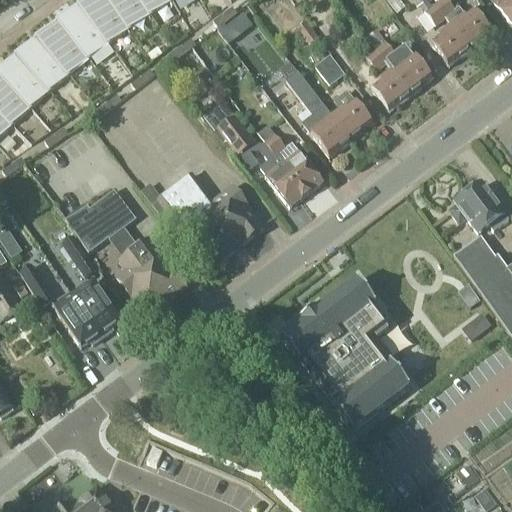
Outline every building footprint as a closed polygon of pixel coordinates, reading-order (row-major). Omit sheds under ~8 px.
[(86,0),(79,5),(110,46),(125,35),(128,32),(128,33),(131,31),(108,0),(86,0)] [(152,17),(139,0),(108,0),(131,31),(146,21),(146,20),(149,18),(152,17)] [(173,3),(170,0),(139,0),(152,17),(167,7),(167,6),(170,4),(171,5),(173,3)] [(384,0),(397,16),(405,9),(398,0),(384,0)] [(419,0),(428,13),(425,15),(436,29),(446,22),(435,8),(428,0),(419,0)] [(455,13),(445,0),(428,0),(435,8),(446,22),(451,29),(469,53),(491,36),(473,12),(465,18),(459,10),(455,13)] [(511,0),(497,0),(492,4),(511,30),(511,0)] [(110,46),(79,5),(76,7),(79,11),(76,14),(72,10),(57,22),(89,62),(104,50),(107,47),(108,48),(110,46)] [(223,18),(228,24),(237,16),(232,10),(223,18)] [(228,24),(223,18),(214,25),(219,31),(228,24)] [(89,62),(57,22),(55,23),(58,27),(54,30),(51,26),(36,39),(69,78),(84,66),(84,65),(87,63),(88,63),(89,62)] [(307,23),(297,31),(312,50),(321,42),(307,23)] [(375,52),(386,67),(391,74),(410,98),(431,82),(406,49),(395,58),(371,26),(361,33),(375,52)] [(469,53),(451,29),(429,46),(447,69),(469,53)] [(31,43),(15,56),(49,95),(65,82),(64,81),(67,79),(68,79),(69,78),(36,39),(34,40),(38,44),(34,47),(31,43)] [(183,48),(187,53),(195,47),(191,42),(183,48)] [(183,48),(175,54),(180,59),(187,53),(183,48)] [(386,67),(375,52),(366,60),(377,74),(386,67)] [(49,95),(15,56),(14,58),(17,61),(14,65),(10,61),(0,70),(0,78),(30,112),(45,98),(48,95),(48,96),(49,95)] [(331,58),(315,70),(330,89),(345,78),(331,58)] [(140,80),(145,86),(154,79),(149,73),(140,80)] [(410,98),(391,74),(370,91),(388,115),(410,98)] [(331,119),(332,119),(297,75),(287,83),(286,84),(313,119),(302,127),(328,161),(350,144),(331,119)] [(30,112),(0,78),(0,116),(12,129),(27,115),(26,115),(29,112),(30,113),(30,112)] [(145,86),(140,80),(131,88),(136,94),(145,86)] [(200,100),(195,92),(185,98),(191,107),(196,104),(200,100)] [(340,113),(332,119),(331,119),(350,144),(371,128),(354,104),(355,103),(347,94),(334,104),(340,113)] [(99,111),(104,118),(113,110),(109,104),(99,111)] [(256,147),(235,119),(234,120),(229,114),(221,120),(213,116),(208,120),(196,104),(191,107),(222,148),(234,162),(237,160),(237,161),(248,153),(256,147)] [(104,118),(99,111),(90,119),(95,125),(104,118)] [(12,129),(0,116),(0,141),(8,133),(11,130),(12,129)] [(69,138),(65,132),(64,131),(55,138),(60,145),(69,138)] [(289,150),(287,152),(275,137),(264,146),(265,147),(274,159),(275,160),(280,157),(298,181),(295,184),(297,187),(294,189),(303,201),(322,186),(297,154),(294,156),(289,150)] [(60,145),(55,138),(45,145),(50,152),(60,145)] [(275,160),(274,159),(265,147),(256,147),(248,153),(250,156),(260,155),(268,164),(259,171),(265,178),(264,179),(289,212),(303,201),(294,189),(297,187),(295,184),(298,181),(280,157),(275,160)] [(21,161),(12,168),(17,174),(23,170),(26,167),(21,161)] [(17,174),(12,168),(2,175),(7,181),(17,174)] [(157,204),(151,208),(178,242),(184,238),(196,228),(222,263),(264,231),(232,189),(212,205),(192,178),(157,204)] [(489,228),(493,234),(507,224),(502,217),(507,214),(494,197),(489,200),(480,188),(455,206),(457,209),(450,214),(459,227),(466,221),(477,237),(489,228)] [(123,234),(135,225),(113,195),(89,214),(86,210),(65,226),(87,257),(88,258),(107,244),(122,263),(117,267),(124,275),(114,282),(144,323),(185,293),(148,244),(136,253),(123,234)] [(7,233),(0,238),(0,244),(2,248),(12,241),(7,233)] [(480,240),(453,259),(505,331),(511,339),(511,341),(511,268),(507,272),(498,258),(495,260),(480,240)] [(95,274),(84,258),(72,266),(84,282),(95,274)] [(19,278),(42,311),(54,303),(31,270),(19,278)] [(0,323),(21,309),(0,279),(0,323)] [(300,326),(280,341),(299,366),(301,364),(334,408),(333,410),(352,434),(410,390),(391,365),(389,367),(373,346),(392,331),(374,308),(376,307),(357,282),(318,312),(317,310),(299,324),(300,326)] [(28,295),(21,285),(14,290),(20,300),(28,295)] [(73,299),(103,342),(113,335),(110,332),(120,325),(93,286),(73,299)] [(470,312),(480,305),(469,289),(458,296),(470,312)] [(73,299),(54,312),(81,352),(90,346),(92,349),(103,342),(73,299)] [(482,317),(472,325),(481,337),(491,329),(482,317)] [(0,418),(2,421),(13,414),(0,393),(0,418)] [(156,470),(162,455),(153,451),(146,465),(156,470)] [(473,483),(478,479),(469,467),(456,477),(463,487),(473,483)] [(112,511),(97,493),(73,511),(69,507),(61,511),(112,511)] [(484,494),(475,500),(483,511),(489,511),(494,508),(484,494)]
